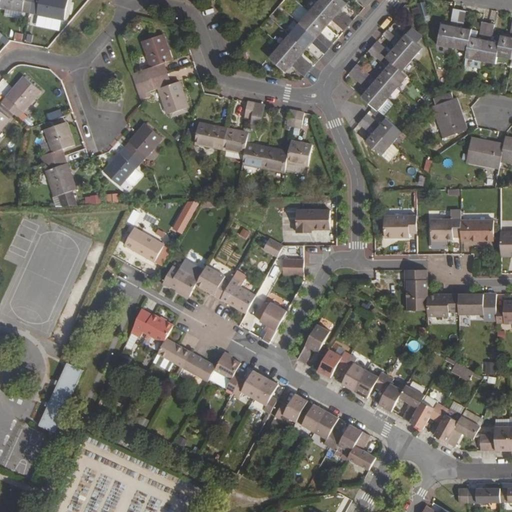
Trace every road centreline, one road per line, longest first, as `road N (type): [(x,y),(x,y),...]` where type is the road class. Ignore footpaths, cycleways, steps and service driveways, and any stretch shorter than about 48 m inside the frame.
road 1 (residential): [(321,90),(311,96),(226,82),(187,12),(136,0)]
road 2 (residential): [(355,258),(356,175),(321,90)]
road 3 (residential): [(273,363),(128,281)]
road 4 (residential): [(511,282),(467,283),(431,264),(366,265),(355,258)]
road 5 (residential): [(401,438),(273,363)]
